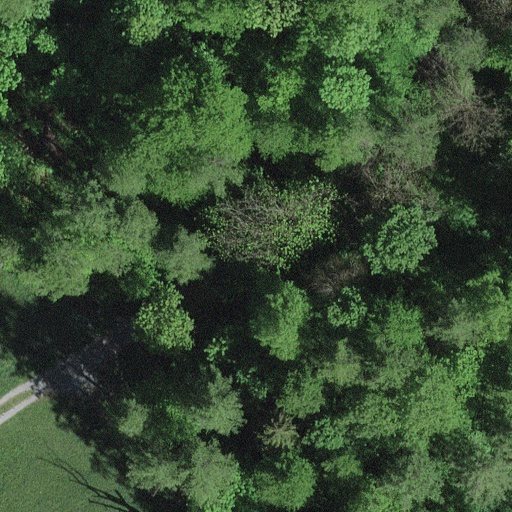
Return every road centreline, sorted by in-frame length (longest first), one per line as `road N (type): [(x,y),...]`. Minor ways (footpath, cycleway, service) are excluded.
road 1 (track): [(0,415),(187,287),(405,120),(481,0)]
road 2 (track): [(210,511),(136,414),(65,368)]
